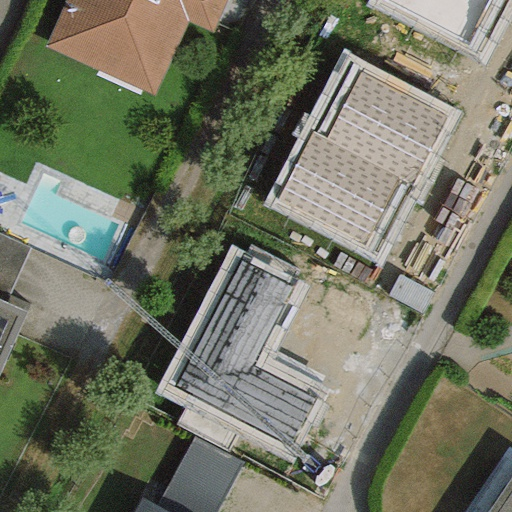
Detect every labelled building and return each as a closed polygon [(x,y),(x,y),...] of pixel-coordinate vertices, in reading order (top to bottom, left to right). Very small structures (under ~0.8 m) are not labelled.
[(64,0),(43,47),(152,96),(185,23),(210,34),(225,0),(64,0)] [(484,66),(511,11),(511,0),(370,0),(367,7),(484,66)] [(379,267),(457,114),(342,51),(263,206),(379,267)] [(0,236),(0,295),(6,298),(28,249),(0,236)] [(309,286),(230,247),(153,395),(290,466),(330,391),(271,360),(275,354),(309,286)] [(0,371),(27,313),(0,301),(0,371)] [(219,511),(243,468),(192,441),(154,511),(137,502),(131,511),(219,511)] [(511,511),(511,465),(482,511),(511,511)]
